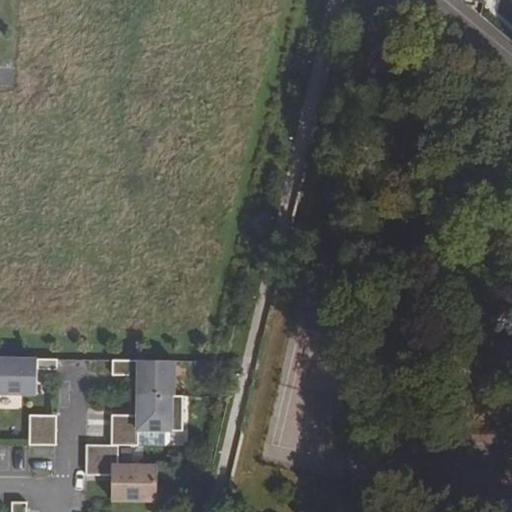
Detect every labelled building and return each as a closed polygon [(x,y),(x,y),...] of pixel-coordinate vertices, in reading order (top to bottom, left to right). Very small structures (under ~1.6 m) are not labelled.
[(0,394),(35,395),(35,371),(55,371),(55,360),(0,359),(0,394)] [(172,397),(173,362),(110,361),(110,376),(136,377),(135,396),(172,397)] [(181,432),(181,397),(172,397),(135,396),(135,416),(109,416),(109,446),(117,446),(137,447),(137,431),(181,432)] [(54,446),(55,420),(25,419),(24,446),(29,446),(54,446)] [(116,467),(117,446),(109,446),(84,446),(84,476),(110,476),(109,501),(155,502),(156,467),(116,467)] [(24,511),(25,504),(9,503),(9,511),(24,511)]
